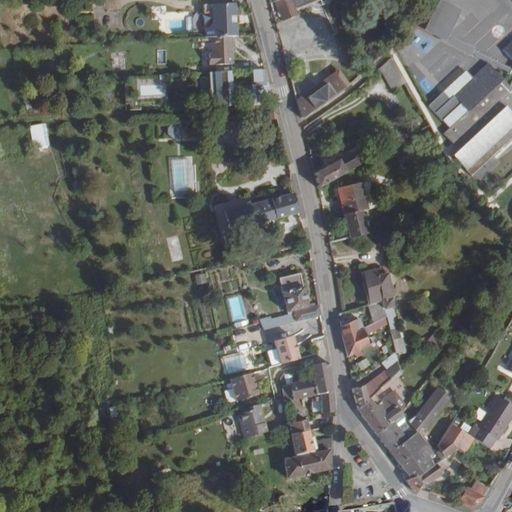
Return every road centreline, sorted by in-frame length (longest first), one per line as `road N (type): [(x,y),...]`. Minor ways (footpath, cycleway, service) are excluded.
road 1 (tertiary): [(258,0),(314,218),(341,397)]
road 2 (tertiary): [(414,511),(341,397)]
road 3 (unknown): [(335,352),(278,371),(278,417),(267,429)]
